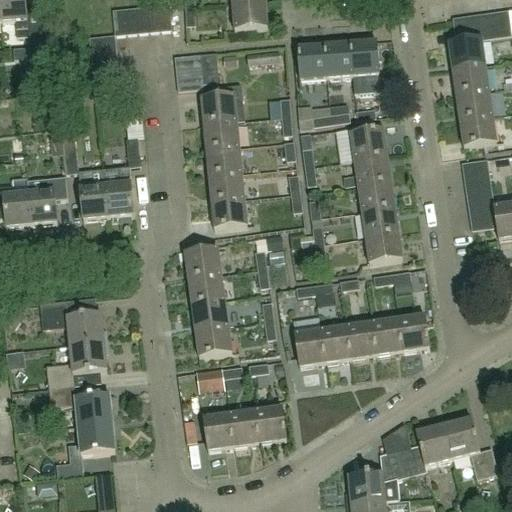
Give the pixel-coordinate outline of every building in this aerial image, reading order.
[(25,0),(0,0),(2,27),(16,26),(18,43),(29,42),(30,64),(42,63),(39,17),(27,18),(25,0)] [(184,0),(185,13),(195,13),(194,0),(184,0)] [(232,0),(233,10),(266,7),(265,0),(232,0)] [(266,7),(233,10),(235,36),(268,33),(266,7)] [(158,11),(161,37),(173,36),(170,9),(158,11)] [(161,37),(158,11),(146,12),(149,38),(161,37)] [(149,38),(146,12),(134,13),(137,40),(149,38)] [(137,40),(134,13),(123,15),(126,41),(137,40)] [(195,13),(185,13),(186,31),(196,31),(195,13)] [(126,41),(123,15),(111,16),(114,41),(114,42),(126,41)] [(511,39),(511,32),(509,15),(498,16),(502,41),(511,39)] [(502,41),(498,16),(487,18),(491,43),(502,41)] [(491,43),(487,18),(476,20),(479,44),(482,44),(491,43)] [(479,44),(476,20),(464,21),(468,46),(479,44)] [(464,21),(453,23),(457,48),(468,46),(464,21)] [(116,52),(114,42),(114,41),(88,44),(90,55),(116,52)] [(486,70),(482,44),(479,44),(468,46),(457,48),(449,49),(453,75),(486,70)] [(377,47),(351,49),(354,82),(355,99),(381,97),(380,80),(377,47)] [(328,84),(353,82),(351,49),(325,51),(328,84)] [(325,51),(298,53),(301,86),(328,84),(325,51)] [(116,52),(90,55),(91,66),(117,63),(116,52)] [(201,60),(204,90),(220,88),(217,58),(201,60)] [(176,74),(202,72),(201,60),(175,62),(176,74)] [(117,63),(91,66),(92,77),(118,75),(117,63)] [(457,101),(490,96),(486,70),(453,75),(457,101)] [(176,74),(177,85),(203,82),(202,72),(176,74)] [(118,75),(92,77),(93,88),(119,85),(118,75)] [(179,97),(204,94),(203,82),(177,85),(179,97)] [(119,85),(93,88),(95,99),(120,96),(119,85)] [(202,104),(205,131),(238,127),(236,109),(243,108),(241,91),(220,93),(221,102),(202,103),(202,104)] [(120,96),(95,99),(96,110),(122,107),(120,96)] [(461,127),(494,122),(490,96),(457,101),(461,127)] [(282,123),(291,122),(290,104),(280,105),(282,123)] [(360,125),(376,123),(375,114),(359,116),(360,125)] [(331,120),(330,120),(331,130),(349,127),(348,118),(331,120)] [(330,120),(313,122),(314,132),(331,130),(330,120)] [(291,122),(282,123),(283,142),(293,141),(291,122)] [(494,122),(461,127),(464,153),(497,148),(494,122)] [(240,153),(238,127),(205,131),(207,157),(240,153)] [(351,140),(355,166),(388,161),(384,135),(351,140)] [(127,144),(130,172),(142,171),(139,143),(127,144)] [(286,167),(296,166),(294,147),(284,148),(286,167)] [(210,183),(243,179),(240,153),(207,157),(210,183)] [(64,155),(66,179),(78,178),(76,154),(64,155)] [(305,173),(314,172),(312,154),(303,155),(305,173)] [(357,182),(345,184),(346,194),(359,192),(392,187),(388,161),(355,166),(357,182)] [(462,168),(464,179),(489,176),(488,164),(462,168)] [(314,172),(305,173),(307,191),(317,190),(314,172)] [(104,175),(109,223),(134,220),(130,173),(104,175)] [(109,223),(104,175),(79,177),(84,225),(109,223)] [(464,179),(466,191),(491,187),(489,176),(464,179)] [(246,205),(243,179),(210,183),(212,208),(246,205)] [(298,180),(288,182),(290,194),(291,200),(300,199),(298,180)] [(30,198),(29,198),(32,230),(58,227),(55,205),(68,204),(66,182),(28,186),(30,198)] [(359,192),(362,218),(395,213),(392,187),(359,192)] [(466,191),(467,202),(493,198),(491,187),(466,191)] [(7,232),(32,230),(29,198),(15,200),(14,192),(0,193),(0,224),(6,224),(7,232)] [(467,202),(469,213),(494,210),(493,198),(467,202)] [(291,200),(293,218),(303,217),(300,199),(291,200)] [(246,205),(212,208),(215,235),(248,232),(246,205)] [(311,225),(321,224),(319,205),(309,206),(311,225)] [(511,209),(495,212),(494,212),(496,221),(497,232),(499,245),(511,243),(511,209)] [(469,213),(471,225),(496,221),(494,212),(495,212),(494,210),(469,213)] [(362,218),(366,243),(399,239),(395,213),(362,218)] [(471,225),(472,236),(497,232),(496,221),(471,225)] [(315,251),(324,249),(322,231),(313,232),(315,251)] [(403,265),(399,239),(366,243),(370,270),(403,265)] [(324,249),(315,251),(317,269),(326,268),(324,249)] [(185,259),(189,285),(222,281),(218,254),(185,259)] [(257,276),(267,274),(265,256),(255,257),(257,276)] [(260,294),(269,293),(267,274),(257,276),(260,294)] [(392,279),(393,288),(411,286),(410,276),(392,279)] [(393,288),(392,279),(374,281),(375,291),(393,288)] [(189,285),(193,311),(226,307),(222,281),(189,285)] [(342,296),(360,293),(359,284),(340,287),(342,296)] [(315,290),(316,300),(334,297),(333,287),(315,290)] [(316,300),(315,290),(297,293),(298,302),(316,300)] [(193,311),(196,337),(229,332),(226,307),(193,311)] [(264,327),(274,326),(272,308),(262,309),(264,327)] [(68,332),(70,351),(105,348),(102,319),(68,322),(67,309),(41,312),(43,335),(68,332)] [(425,321),(399,325),(404,358),(430,354),(425,321)] [(399,325),(373,328),(378,361),(404,358),(399,325)] [(274,326),(264,327),(267,345),(277,344),(274,326)] [(373,328),(347,332),(352,365),(378,361),(373,328)] [(229,332),(196,337),(200,363),(233,359),(229,332)] [(347,332),(322,336),(327,369),(352,365),(347,332)] [(298,339),(295,340),(300,373),(327,369),(322,336),(298,339)] [(108,376),(105,348),(70,351),(72,369),(47,371),(49,394),(75,391),(74,379),(108,376)] [(250,381),(269,378),(267,369),(249,371),(250,381)] [(223,374),(225,384),(243,382),(242,372),(223,374)] [(307,389),(323,388),(323,375),(306,376),(307,389)] [(77,414),(78,432),(113,429),(110,400),(76,403),(75,391),(49,394),(51,417),(77,414)] [(0,417),(14,417),(13,404),(0,404),(0,417)] [(283,413),(256,416),(261,450),(287,446),(283,413)] [(256,416),(230,420),(235,453),(261,450),(256,416)] [(235,453),(230,420),(204,424),(209,457),(235,453)] [(472,424),(444,431),(453,465),(471,460),(477,485),(499,479),(492,454),(480,457),(472,424)] [(116,457),(113,429),(78,432),(80,450),(69,451),(70,469),(57,470),(58,484),(84,481),(82,460),(116,457)] [(453,465),(444,431),(417,438),(420,451),(399,456),(407,483),(428,477),(426,472),(453,465)] [(349,482),(352,510),(398,506),(396,486),(407,483),(399,456),(381,461),(382,479),(349,482)] [(96,481),(97,493),(113,492),(112,479),(96,481)]
